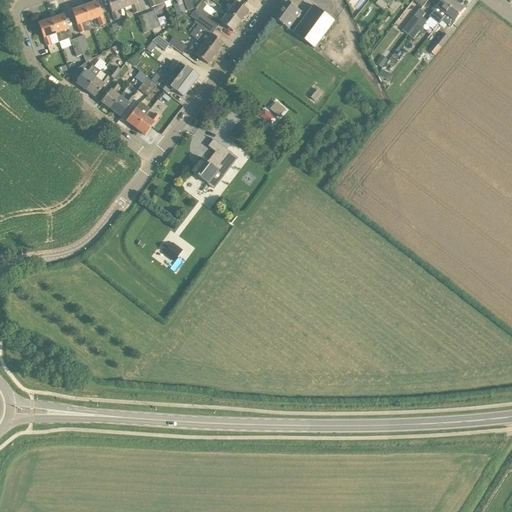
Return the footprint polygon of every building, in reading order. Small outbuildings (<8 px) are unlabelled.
[(124,9),(120,0),(106,0),(114,21),(119,19),(116,12),(124,9)] [(139,12),(134,0),(120,0),(124,9),(131,7),(133,14),(139,12)] [(162,0),(148,0),(151,8),(163,4),(162,0)] [(182,0),(180,0),(176,2),(177,4),(181,15),(187,13),(182,0)] [(240,22),(248,11),(233,0),(227,0),(226,1),(229,3),(224,10),(228,13),(228,12),(240,22)] [(391,0),(383,0),(382,1),(380,0),(379,0),(376,4),(384,10),(388,5),(391,0)] [(392,9),(396,4),(391,0),(388,5),(392,9)] [(453,0),(443,0),(430,17),(439,24),(442,21),(456,2),(453,0)] [(97,2),(84,7),(89,21),(97,19),(100,26),(105,24),(97,2)] [(288,29),(301,12),(287,2),(275,19),(288,29)] [(442,21),(451,28),(465,9),(456,2),(442,21)] [(228,12),(228,13),(223,18),(217,13),(214,18),(203,10),(207,6),(203,3),(199,6),(194,13),(201,18),(216,29),(220,23),(232,32),(240,22),(228,12)] [(177,17),(181,15),(177,4),(173,6),(177,17)] [(334,22),(313,6),(293,33),(314,49),(334,22)] [(84,7),(72,11),(80,34),(84,32),(81,24),(89,21),(84,7)] [(422,17),(426,13),(421,9),(403,31),(408,35),(422,17)] [(154,11),(146,14),(152,31),(160,28),(154,11)] [(138,17),(144,34),(152,31),(146,14),(138,17)] [(63,15),(51,19),(56,34),(59,42),(71,38),(63,15)] [(413,39),(428,22),(422,17),(408,35),(413,39)] [(211,35),(216,29),(201,18),(197,24),(204,30),(196,40),(203,45),(215,54),(223,44),(211,35)] [(51,19),(38,24),(46,47),(51,45),(49,37),(56,34),(51,19)] [(435,56),(449,38),(444,34),(430,52),(435,56)] [(84,36),(77,39),(83,55),(86,63),(92,60),(88,50),(89,49),(84,36)] [(169,45),(158,37),(152,41),(164,51),(169,45)] [(83,55),(77,39),(71,41),(77,57),(83,55)] [(180,53),(185,46),(178,40),(173,48),(180,53)] [(118,45),(112,48),(111,49),(113,52),(110,54),(113,59),(117,55),(121,51),(118,45)] [(151,53),(155,48),(150,45),(146,50),(151,53)] [(208,65),(215,54),(203,45),(198,51),(192,46),(189,50),(208,65)] [(136,68),(141,61),(134,56),(130,62),(136,68)] [(382,69),(388,60),(383,56),(376,64),(382,69)] [(114,79),(122,69),(126,64),(124,61),(118,68),(115,67),(108,76),(114,79)] [(191,87),(199,77),(180,62),(176,67),(183,72),(178,77),(191,87)] [(76,80),(87,66),(83,64),(69,75),(76,80)] [(95,78),(100,72),(90,65),(76,84),(85,91),(95,78)] [(390,81),(392,75),(382,70),(379,77),(390,81)] [(171,88),(183,97),(191,87),(178,77),(170,71),(163,80),(157,75),(151,82),(152,82),(157,86),(167,94),(171,88)] [(109,79),(105,76),(100,82),(95,78),(85,91),(95,98),(109,79)] [(138,89),(143,93),(152,82),(151,82),(144,76),(142,79),(144,82),(138,89)] [(148,97),(157,87),(157,86),(152,82),(143,93),(148,97)] [(115,84),(101,103),(110,110),(120,97),(115,93),(119,87),(115,84)] [(315,102),(322,94),(317,90),(311,98),(315,102)] [(120,97),(110,110),(120,117),(134,98),(130,95),(125,102),(120,97)] [(286,110),(275,102),(269,110),(279,118),(286,110)] [(140,103),(126,122),(135,129),(145,116),(150,110),(140,103)] [(265,110),(260,116),(266,121),(271,114),(265,110)] [(150,120),(145,116),(135,129),(145,136),(159,117),(155,114),(150,120)] [(211,139),(213,141),(208,147),(215,152),(207,162),(202,159),(201,159),(202,160),(192,172),(207,185),(231,154),(213,140),(211,139)] [(174,263),(183,251),(172,242),(162,255),(174,263)]
